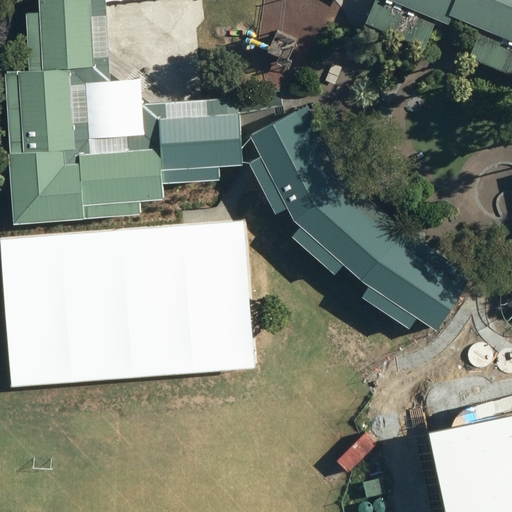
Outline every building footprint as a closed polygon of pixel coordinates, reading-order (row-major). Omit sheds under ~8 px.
[(0,78),(0,100),(10,224),(142,214),(141,201),(158,199),(155,171),(240,164),(235,99),(138,107),(138,105),(136,80),(108,83),(101,0),(35,0),(37,24),(24,25),(28,76),(0,78)] [(511,0),(369,0),(360,22),(419,46),(431,17),(441,22),(445,14),(475,27),(463,55),(511,75),(511,0)] [(332,63),(326,79),(334,82),(340,65),(332,63)] [(339,181),(305,111),(244,140),(279,210),(284,207),(325,188),(339,181)] [(392,241),(333,198),(325,188),(284,207),(291,222),(363,284),(392,241)] [(461,290),(392,241),(363,284),(435,331),(461,290)] [(511,511),(511,414),(428,432),(444,511),(511,511)]
